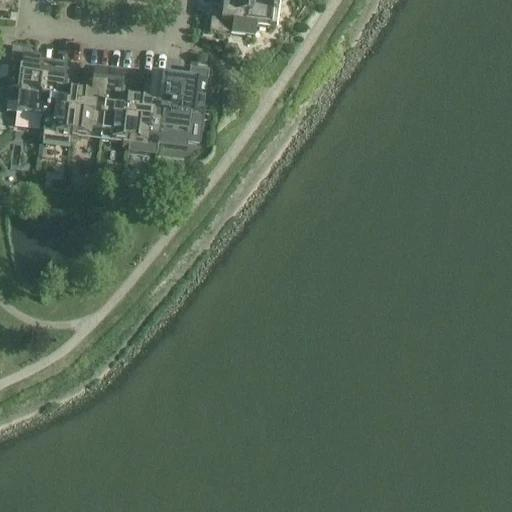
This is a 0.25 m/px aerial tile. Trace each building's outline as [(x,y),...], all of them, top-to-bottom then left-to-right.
[(0,0),(0,10),(13,12),(14,0),(0,0)] [(278,0),(222,0),(221,17),(211,16),(209,34),(254,40),(255,28),(275,31),(278,0)] [(44,120),(51,65),(29,62),(30,52),(11,50),(4,103),(16,105),(15,116),(43,120),(44,120)] [(43,120),(42,136),(43,136),(42,145),(70,149),(70,144),(76,98),(63,97),(66,67),(51,65),(44,120),(43,120)] [(76,98),(70,144),(76,145),(77,140),(99,143),(108,72),(93,70),(90,100),(76,98)] [(108,72),(99,143),(122,146),(121,150),(127,151),(133,105),(120,104),(124,74),(108,72)] [(159,134),(157,149),(186,153),(187,145),(188,138),(189,125),(202,127),(208,74),(189,72),(188,82),(166,79),(159,134)] [(127,151),(127,155),(156,159),(157,149),(159,134),(166,79),(151,77),(147,107),(133,105),(127,151)]
